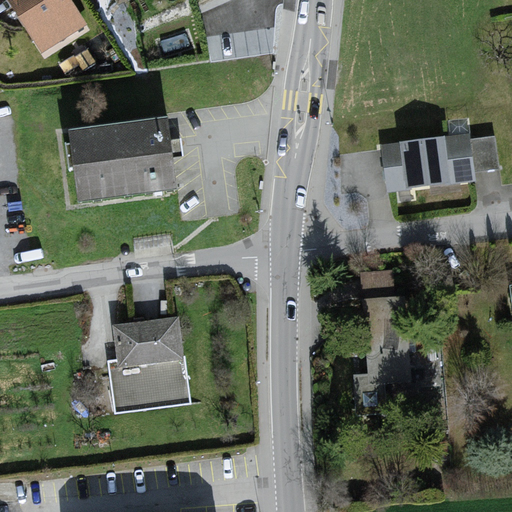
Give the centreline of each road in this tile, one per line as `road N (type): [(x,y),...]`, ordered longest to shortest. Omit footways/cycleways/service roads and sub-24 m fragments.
road 1 (residential): [(285,251),(0,290)]
road 2 (tertiary): [(293,511),(285,251)]
road 3 (tertiary): [(285,251),(313,0)]
road 4 (residential): [(511,219),(285,251)]
